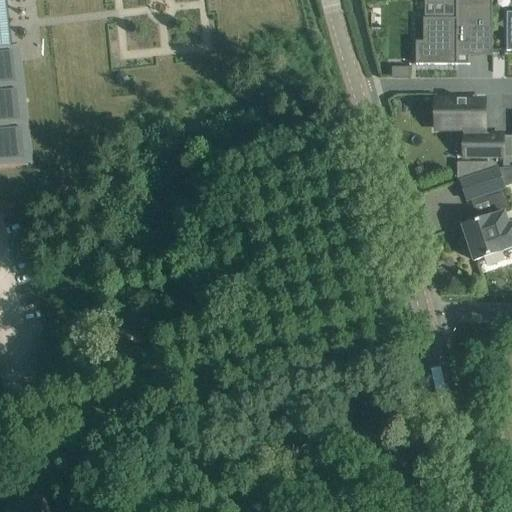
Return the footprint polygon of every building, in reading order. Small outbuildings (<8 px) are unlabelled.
[(0,0),(0,168),(26,166),(13,49),(12,49),(7,4),(8,3),(8,2),(7,0),(0,0)] [(423,42),(416,42),(416,65),(457,65),(470,65),(470,64),(468,64),(457,64),(457,57),(468,57),(492,57),(492,0),(455,0),(456,19),(423,19),(423,42)] [(409,68),(392,68),(392,78),(409,78),(409,68)] [(435,102),(435,103),(436,103),(436,128),(435,128),(435,129),(460,129),(464,136),(463,136),(463,137),(464,137),(464,157),(457,157),(457,158),(503,158),(503,157),(502,157),(502,137),(503,137),(503,135),(488,135),(484,129),(485,129),(485,128),(484,128),(484,103),(485,103),(485,102),(435,102)] [(465,181),(460,183),(467,201),(470,200),(487,194),(503,189),(504,188),(498,170),(465,181)] [(491,217),(462,226),(474,261),(502,252),(502,251),(511,247),(511,223),(510,224),(506,213),(495,216),(491,218),(491,217)] [(214,395),(190,403),(198,427),(222,419),(214,395)] [(49,511),(44,496),(0,511),(49,511)]
